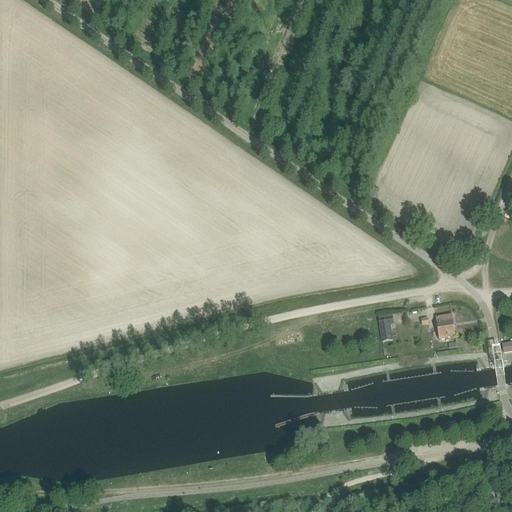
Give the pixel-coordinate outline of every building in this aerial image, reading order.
[(392,314),(379,316),(380,320),(383,343),(390,342),(392,342),(390,326),(393,325),(392,319),(392,317),(392,314)] [(452,316),(442,317),(436,318),(439,341),(448,339),(447,337),(455,336),(452,316)] [(428,318),(421,319),(421,321),(419,321),(419,324),(418,324),(419,329),(423,329),(423,330),(429,329),(428,318)] [(279,343),(301,340),(301,333),(278,336),(279,343)] [(511,343),(502,345),(503,348),(503,354),(506,354),(511,352),(511,343)]
